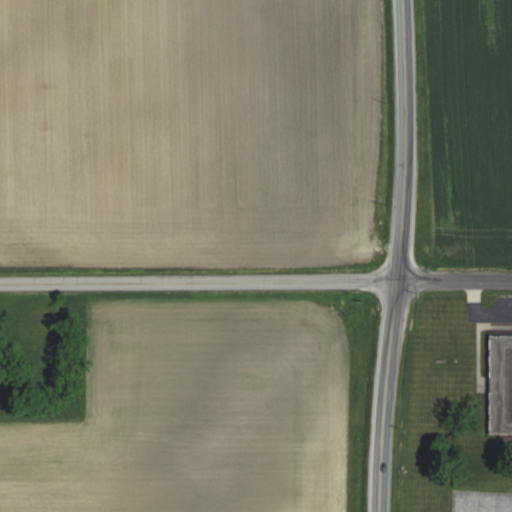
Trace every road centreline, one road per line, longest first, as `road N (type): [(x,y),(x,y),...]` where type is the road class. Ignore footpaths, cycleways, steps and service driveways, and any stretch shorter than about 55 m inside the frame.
road 1 (primary): [(374,511),(400,158),(394,0)]
road 2 (residential): [(393,284),(0,288)]
